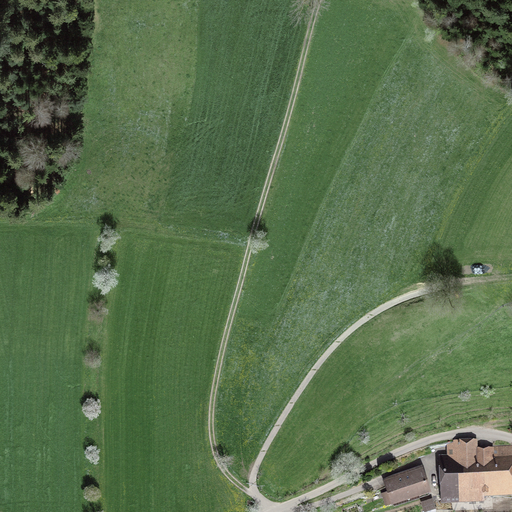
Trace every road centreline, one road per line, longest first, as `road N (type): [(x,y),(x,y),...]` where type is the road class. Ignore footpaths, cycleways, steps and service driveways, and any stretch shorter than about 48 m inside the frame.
road 1 (track): [(255,492),(219,461),(211,402),(319,0)]
road 2 (track): [(271,511),(255,492),(254,470),(334,345),(379,309),(412,295),(497,280)]
road 3 (unclassified): [(511,438),(472,432),(418,443),(270,511)]
